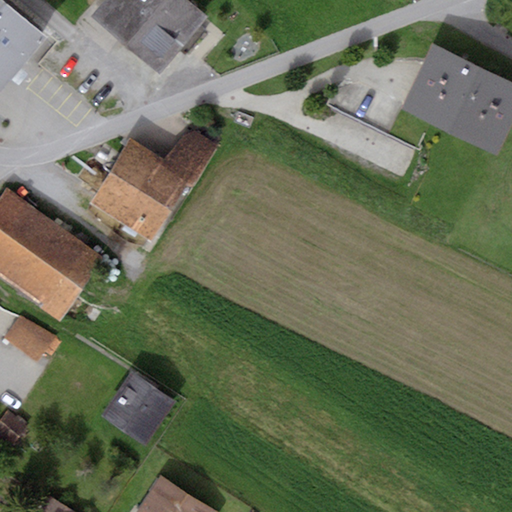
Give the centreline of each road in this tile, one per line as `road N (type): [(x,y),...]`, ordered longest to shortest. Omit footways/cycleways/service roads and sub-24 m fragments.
road 1 (residential): [(4,158),(51,153),(454,0)]
road 2 (track): [(0,291),(120,372)]
